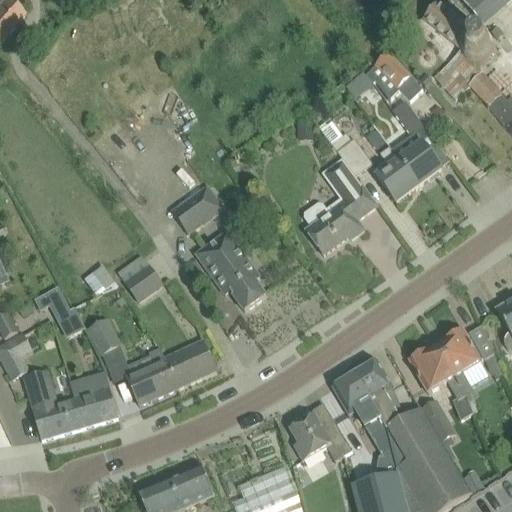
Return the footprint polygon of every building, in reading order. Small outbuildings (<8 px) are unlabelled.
[(0,0),(0,46),(26,17),(7,0),(0,0)] [(490,35),(486,33),(485,32),(482,32),(479,31),(470,32),(436,6),(423,23),(461,54),(435,80),(456,102),(471,88),(489,108),(488,109),(511,137),(511,101),(508,104),(483,77),(479,68),(481,67),(484,67),(487,65),(490,64),(492,61),(494,59),(495,56),(496,53),(496,50),(496,47),(496,45),(495,42),(494,40),(492,37),(490,35)] [(497,43),(504,37),(498,29),(491,35),(497,43)] [(367,78),(366,78),(374,86),(376,84),(390,103),(400,94),(410,105),(423,93),(409,79),(388,57),(376,69),(367,78)] [(343,93),(346,90),(343,86),(332,94),(336,99),(343,93)] [(429,156),(439,149),(405,105),(393,114),(411,139),(392,152),(400,163),(419,189),(442,173),(429,156)] [(443,127),(449,121),(441,111),(434,116),(443,127)] [(331,147),(342,139),(330,122),(319,129),(331,147)] [(313,125),(297,126),(298,137),(313,137),(313,125)] [(337,155),(342,162),(356,181),(374,167),(354,142),(353,143),(347,135),(342,139),(331,147),(337,155)] [(378,180),(385,190),(397,206),(419,189),(400,163),(392,152),(391,150),(381,158),(385,164),(373,173),(378,179),(378,180)] [(356,181),(342,162),(322,177),(341,202),(327,212),(324,207),(319,206),(305,216),(304,221),(311,231),(306,234),(324,258),(350,240),(349,238),(355,233),(358,238),(365,233),(358,223),(377,210),(362,189),(356,181)] [(188,237),(204,226),(224,211),(208,189),(189,204),(172,216),(188,237)] [(260,280),(249,264),(229,234),(213,246),(197,258),(226,298),(231,295),(245,315),(267,300),(255,284),(260,280)] [(139,306),(147,300),(163,288),(142,259),(118,276),(139,306)] [(85,282),(97,299),(116,286),(104,269),(85,282)] [(45,298),(58,321),(69,314),(57,292),(45,298)] [(511,305),(497,314),(510,336),(508,337),(506,338),(506,340),(505,343),(505,346),(506,348),(507,350),(510,353),(511,354),(511,353),(511,305)] [(8,317),(0,321),(0,332),(5,343),(18,336),(8,317)] [(121,349),(107,323),(89,332),(103,358),(121,349)] [(497,382),(503,379),(504,379),(482,330),(469,337),(486,363),(488,367),(488,369),(489,372),(490,374),(491,376),(493,377),(495,378),(497,382)] [(438,351),(466,399),(474,395),(463,376),(482,365),(474,350),(464,333),(445,344),(446,346),(438,351)] [(30,351),(23,339),(0,351),(0,358),(14,383),(26,376),(16,359),(30,351)] [(166,362),(179,392),(217,375),(203,345),(166,362)] [(459,404),(466,399),(438,351),(432,354),(431,352),(410,364),(429,396),(448,385),(459,404)] [(179,392),(166,362),(161,352),(150,356),(155,367),(128,380),(132,391),(140,409),(179,392)] [(394,391),(388,381),(378,364),(355,378),(388,433),(393,452),(395,459),(400,477),(409,511),(450,511),(451,511),(450,511),(472,497),(463,483),(452,462),(442,446),(423,414),(422,412),(402,424),(386,397),(394,391)] [(110,392),(106,380),(86,387),(89,399),(60,407),(50,375),(24,382),(34,415),(42,444),(118,422),(110,392)] [(384,457),(393,452),(388,433),(355,378),(333,391),(343,408),(349,418),(358,413),(384,457)] [(437,405),(423,414),(442,446),(451,440),(456,437),(437,405)] [(353,455),(345,442),(335,425),(324,432),(315,418),(291,432),(299,446),(295,449),(304,464),(327,450),(336,465),(353,455)] [(187,511),(215,501),(210,488),(202,469),(139,496),(145,511),(187,511)] [(235,511),(302,511),(298,494),(288,470),(240,490),(244,502),(233,507),(235,511)] [(463,483),(472,497),(473,498),(485,491),(475,475),(463,483)] [(408,511),(400,477),(352,489),(357,511),(408,511)]
